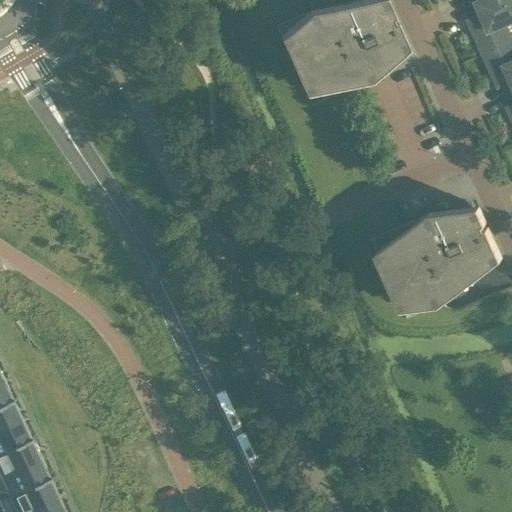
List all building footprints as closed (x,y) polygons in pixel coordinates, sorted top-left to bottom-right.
[(313,12),(283,34),(308,92),(372,81),(394,61),(368,0),(313,12)] [(511,0),(485,0),(478,3),(484,15),(471,21),(485,53),(511,41),(502,23),(511,18),(511,0)] [(511,44),(511,41),(485,53),(499,84),(511,78),(511,79),(511,44)] [(432,213),(424,220),(380,254),(406,311),(443,303),(489,271),(461,210),(432,213)] [(0,404),(13,398),(13,396),(11,397),(6,386),(2,379),(0,380),(0,404)] [(14,399),(13,398),(0,404),(0,428),(21,418),(12,399),(14,399)] [(0,452),(32,437),(31,435),(29,436),(21,418),(0,428),(0,452)] [(39,457),(35,449),(30,439),(32,438),(32,437),(0,452),(0,472),(1,475),(39,457)] [(48,475),(43,464),(39,457),(1,475),(11,495),(50,476),(50,474),(48,475)] [(51,477),(50,476),(11,495),(18,511),(24,511),(58,496),(49,478),(51,477)] [(65,511),(58,496),(24,511),(65,511)]
